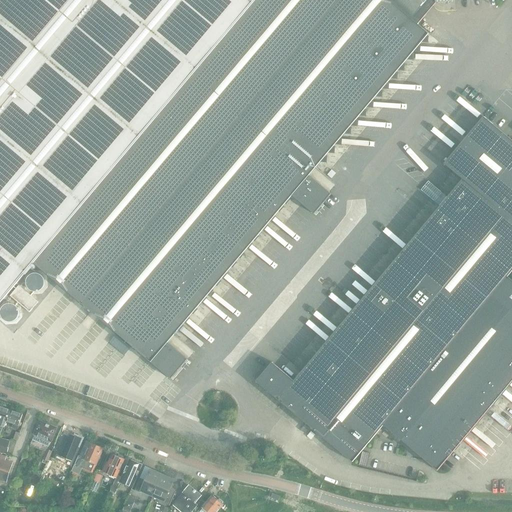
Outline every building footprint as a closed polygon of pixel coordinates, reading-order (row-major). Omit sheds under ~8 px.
[(0,0),(0,303),(34,263),(33,261),(52,239),(253,0),(0,0)] [(253,0),(52,239),(33,261),(34,263),(36,264),(171,379),(188,359),(168,343),(292,196),(314,214),(331,194),(309,176),(429,34),(417,24),(388,0),(253,0)] [(388,0),(417,24),(435,4),(452,2),(451,0),(388,0)] [(272,362),(256,381),(352,462),(383,425),(411,449),(410,450),(419,457),(420,456),(437,470),(511,381),(511,280),(507,277),(511,271),(511,140),(483,117),(444,164),(463,179),(439,207),(307,365),(294,381),(272,362)] [(19,285),(10,296),(30,312),(38,302),(19,285)] [(109,341),(124,354),(131,346),(116,333),(109,341)] [(0,434),(3,427),(4,428),(5,426),(10,412),(0,408),(0,434)] [(22,416),(10,412),(5,426),(18,431),(22,416)] [(56,430),(40,423),(35,435),(32,440),(29,447),(45,454),(42,461),(47,463),(52,453),(47,451),(48,448),(48,449),(56,430)] [(78,449),(81,440),(70,436),(69,438),(64,436),(59,447),(60,447),(58,453),(63,455),(64,452),(69,454),(68,456),(65,454),(64,458),(71,461),(73,455),(77,457),(79,450),(78,449)] [(11,441),(0,438),(0,454),(6,456),(11,441)] [(79,456),(72,472),(79,475),(81,470),(93,475),(96,466),(104,450),(91,444),(85,459),(79,456)] [(115,479),(117,479),(118,477),(125,461),(123,460),(122,458),(119,456),(117,457),(112,455),(108,464),(106,463),(102,473),(110,476),(109,478),(114,481),(115,479)] [(0,481),(6,484),(13,465),(5,462),(6,459),(0,456),(0,481)] [(118,477),(117,479),(110,495),(114,497),(116,496),(120,486),(124,487),(125,484),(133,487),(135,482),(134,482),(142,465),(130,460),(121,478),(118,477)] [(141,492),(153,498),(163,474),(155,471),(154,472),(150,470),(145,481),(140,479),(141,478),(140,478),(135,490),(140,493),(141,492)] [(97,473),(94,481),(95,481),(100,483),(103,476),(97,473)] [(170,477),(163,474),(153,498),(164,502),(164,503),(169,505),(175,493),(174,493),(174,494),(169,491),(174,481),(169,479),(170,477)] [(95,481),(91,490),(96,492),(100,484),(100,483),(95,481)] [(29,484),(25,494),(30,496),(34,487),(29,484)] [(173,507),(179,511),(192,511),(195,509),(196,508),(194,506),(201,497),(189,487),(173,507)] [(130,511),(136,498),(129,495),(123,510),(127,511),(130,511)] [(201,511),(198,511),(195,509),(192,511),(218,511),(223,506),(223,504),(220,501),(218,501),(212,497),(202,509),(202,510),(201,511)]
